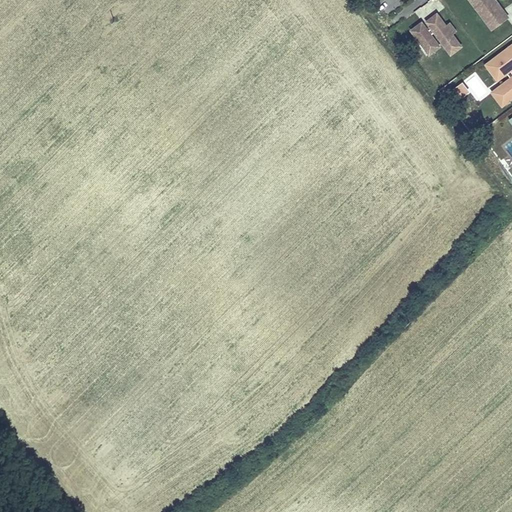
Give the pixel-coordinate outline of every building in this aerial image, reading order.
[(483,13),(494,27),(508,17),(503,10),(500,12),(496,7),(501,2),(499,0),(473,0),(475,2),(477,0),(479,0),(487,10),(483,13)] [(477,0),(475,2),(483,13),(487,10),(479,0),(477,0)] [(511,15),(501,2),(496,7),(500,12),(503,10),(508,17),(511,15)] [(423,20),(413,28),(419,36),(418,37),(426,48),(437,39),(432,33),(436,30),(452,52),(462,45),(454,33),(458,30),(451,21),(447,24),(439,12),(428,20),(433,26),(429,29),(423,20)] [(441,44),(437,39),(426,48),(429,53),(441,44)] [(510,101),(511,99),(511,46),(488,64),(500,79),(509,72),(511,76),(511,78),(500,87),(510,101)] [(463,83),(459,86),(466,95),(470,92),(463,83)] [(459,86),(454,89),(461,98),(466,95),(459,86)] [(510,101),(500,87),(494,91),(504,105),(510,101)]
